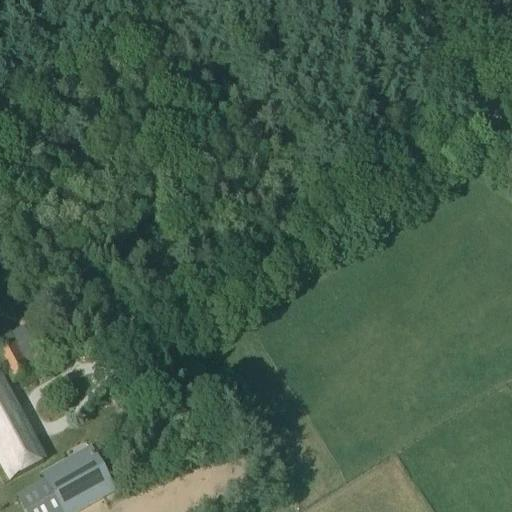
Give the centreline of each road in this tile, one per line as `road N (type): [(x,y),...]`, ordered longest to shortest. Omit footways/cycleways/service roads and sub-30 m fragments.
road 1 (track): [(504,113),(198,318)]
road 2 (track): [(395,0),(511,121)]
